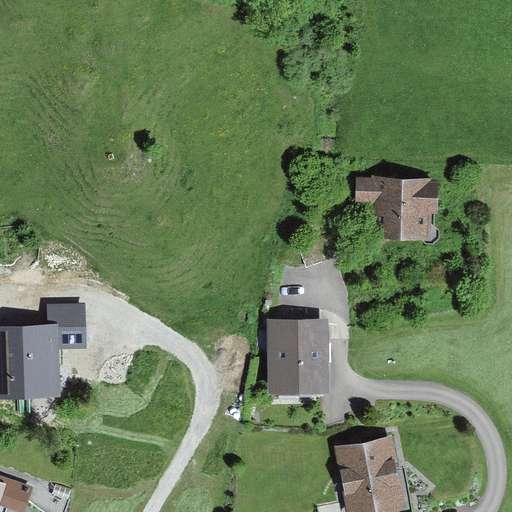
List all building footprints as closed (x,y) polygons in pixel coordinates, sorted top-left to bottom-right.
[(438,183),(361,178),(360,205),(381,206),(379,237),(434,241),(438,183)] [(42,324),(0,323),(0,395),(43,396),(43,346),(75,346),(75,312),(42,312),(42,324)] [(323,327),(270,327),(269,395),(322,395),(323,327)] [(394,511),(385,441),(332,448),(341,511),(394,511)] [(0,511),(5,511),(7,508),(19,511),(23,511),(31,489),(0,478),(0,511)]
